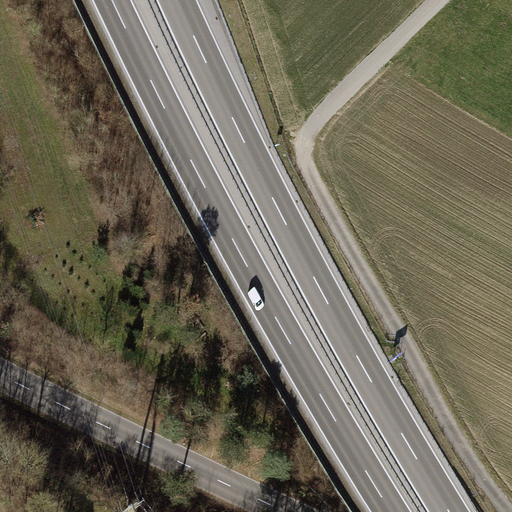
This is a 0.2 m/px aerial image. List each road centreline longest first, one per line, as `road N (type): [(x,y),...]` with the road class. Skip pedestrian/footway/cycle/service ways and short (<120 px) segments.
road 1 (track): [(443,0),(321,121),(308,166),(452,427),(510,511)]
road 2 (trunk): [(113,0),(240,250),(392,511)]
road 3 (trunk): [(451,511),(323,292),(179,0)]
road 4 (tertiary): [(289,511),(0,375)]
